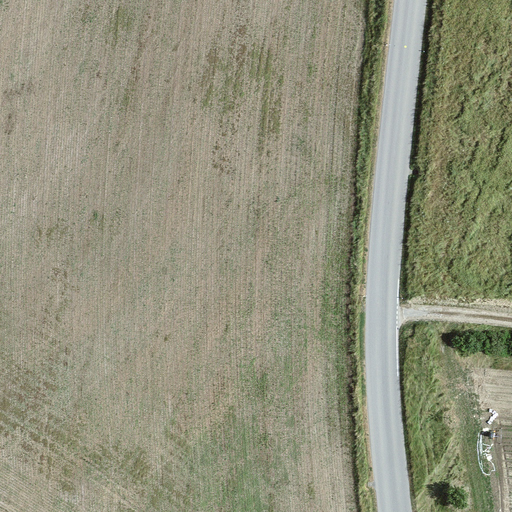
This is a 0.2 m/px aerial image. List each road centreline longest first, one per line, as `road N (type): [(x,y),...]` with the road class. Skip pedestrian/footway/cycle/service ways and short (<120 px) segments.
road 1 (tertiary): [(412,0),(383,309),(395,511)]
road 2 (track): [(383,309),(511,321)]
